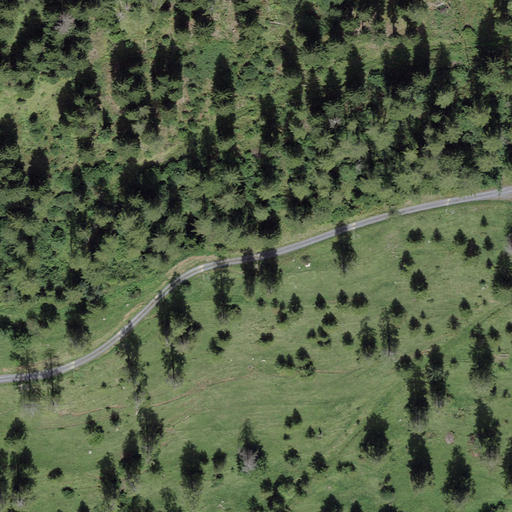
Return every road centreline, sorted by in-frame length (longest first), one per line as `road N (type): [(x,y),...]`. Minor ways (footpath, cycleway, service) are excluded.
road 1 (track): [(511,40),(398,53),(235,113),(166,158),(127,170),(86,209),(64,260),(113,288),(187,254),(208,251),(224,265)]
road 2 (track): [(0,381),(90,362),(177,284),(217,266),(270,257),(392,214),(511,189)]
